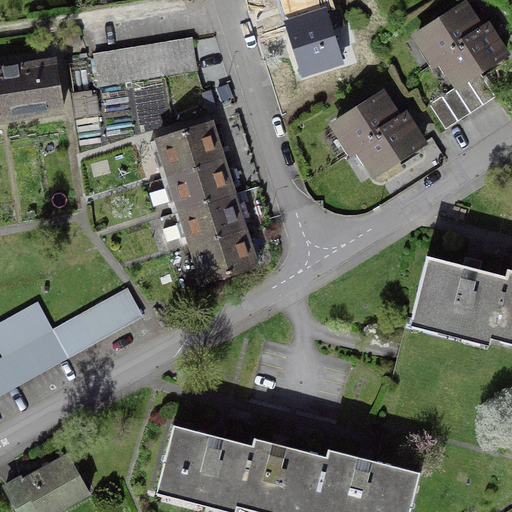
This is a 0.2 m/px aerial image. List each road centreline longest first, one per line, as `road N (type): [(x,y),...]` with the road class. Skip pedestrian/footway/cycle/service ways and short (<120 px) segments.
road 1 (residential): [(316,262),(0,440)]
road 2 (residential): [(226,0),(316,262)]
road 3 (residential): [(511,138),(316,262)]
